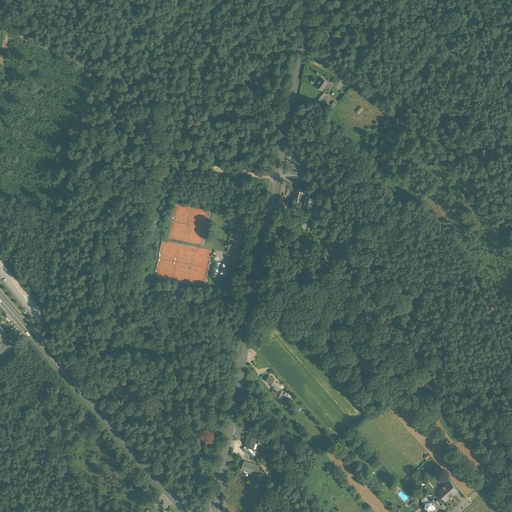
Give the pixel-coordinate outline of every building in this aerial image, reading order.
[(321,78),(316,86),(322,91),(324,88),(327,90),(329,87),(326,85),(328,83),(321,78)] [(305,189),(295,187),(293,200),(302,201),(303,196),(305,189)] [(302,201),(293,200),(291,207),(306,210),(308,197),(307,197),(303,196),(302,201)] [(326,260),(318,250),(315,253),(322,262),(326,260)] [(228,265),(221,263),(217,277),(222,279),(223,275),(226,275),(228,265)] [(0,332),(0,342),(3,346),(6,344),(7,345),(11,342),(10,340),(12,338),(8,333),(6,334),(3,330),(0,332)] [(274,379),(270,377),(270,376),(269,375),(269,376),(268,376),(265,381),(271,384),(272,384),(273,381),(274,379)] [(274,388),(273,388),(272,391),(278,398),(282,391),(279,389),(278,391),(274,388)] [(251,435),(248,434),(245,443),(247,444),(250,445),(250,444),(253,445),(254,441),(255,441),(257,437),(254,437),(251,435)] [(267,441),(259,438),(257,444),(265,446),(267,441)] [(250,444),(250,445),(247,444),(246,447),(253,449),(255,441),(254,441),(253,445),(250,444)] [(259,467),(244,461),(242,466),(241,466),(241,467),(257,473),(258,470),(259,467)] [(449,482),(437,492),(445,501),(453,494),(457,491),(449,482)] [(433,499),(429,502),(427,502),(425,504),(425,507),(427,509),(428,510),(427,511),(433,511),(435,511),(435,510),(436,510),(437,509),(438,509),(440,506),(440,505),(436,501),(435,502),(433,499)] [(420,507),(414,501),(409,505),(415,511),(420,507)]
